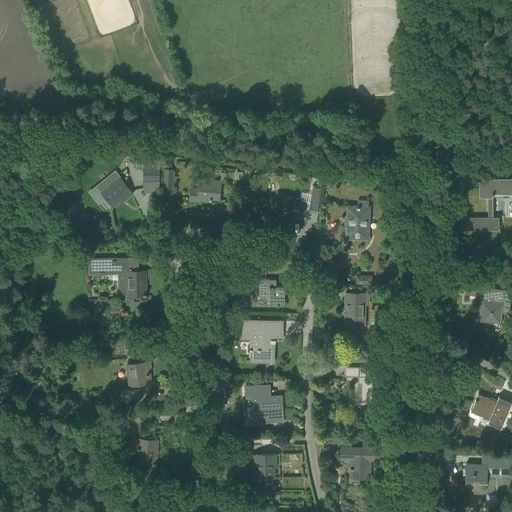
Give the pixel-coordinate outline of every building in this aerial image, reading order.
[(160,180),(160,167),(143,166),(143,180),(160,180)] [(124,199),(134,191),(119,173),(99,189),(105,196),(103,198),(110,206),(112,205),(123,197),(124,199)] [(511,178),(489,179),(479,179),(480,197),(488,196),(488,217),(461,217),(461,230),(498,230),(498,217),(493,217),(492,197),(504,197),(504,194),(511,193),(511,178)] [(219,199),(220,189),(221,182),(201,179),(199,190),(191,189),(190,200),(198,201),(199,199),(211,200),(211,198),(219,199)] [(313,185),(308,208),(318,210),(322,187),(318,186),(313,185)] [(304,220),(306,210),(307,202),(300,200),(278,196),(276,212),(294,216),(294,218),(304,220)] [(368,200),(358,200),(357,206),(347,206),(346,239),(368,239),(369,207),(368,207),(368,200)] [(255,254),(247,253),(246,273),(254,273),(255,254)] [(142,285),(143,271),(133,270),(129,270),(128,257),(128,258),(117,258),(117,257),(91,258),(91,271),(120,270),(120,285),(126,285),(126,303),(134,303),(134,304),(139,304),(139,303),(146,303),(145,295),(147,295),(147,293),(146,293),(146,285),(142,285)] [(388,275),(387,286),(399,287),(399,276),(388,275)] [(259,301),(268,301),(268,304),(277,304),(277,306),(282,306),(282,304),(284,304),(285,286),(276,286),(276,279),(259,279),(259,296),(259,301)] [(499,328),(501,315),(508,316),(511,291),(476,287),(466,285),(465,295),(478,296),(475,316),(500,319),(499,328)] [(365,325),(366,315),(366,304),(368,304),(369,293),(345,293),(345,310),(347,310),(347,323),(344,323),(344,325),(365,325)] [(251,361),(257,361),(267,361),(267,357),(273,357),(273,342),(275,343),(276,334),(282,335),(282,322),(238,320),(238,337),(255,338),(255,349),(252,349),(251,361)] [(143,342),(124,345),(126,353),(145,351),(143,342)] [(129,385),(141,384),(151,382),(149,370),(151,370),(150,361),(126,364),(129,385)] [(361,383),(361,390),(361,400),(372,401),(373,391),(374,391),(374,389),(373,389),(373,376),(371,376),(371,366),(344,365),(344,375),(359,376),(359,383),(361,383)] [(204,377),(204,385),(209,385),(209,392),(223,392),(223,385),(223,378),(204,377)] [(262,421),(273,421),(283,420),(282,410),(280,410),(279,404),(280,404),(280,395),(264,396),(264,385),(246,386),(247,398),(244,398),(244,405),(252,404),(252,418),(262,418),(262,421)] [(507,411),(511,402),(498,397),(497,401),(478,394),(472,409),(489,416),(487,422),(500,428),(507,411)] [(138,463),(147,464),(157,465),(157,463),(156,463),(156,454),(153,454),(155,440),(133,438),(132,449),(138,450),(138,463)] [(374,446),(374,439),(363,439),(363,447),(341,447),(341,457),(354,458),(354,467),(351,467),(350,478),(361,479),(361,477),(369,477),(369,461),(393,461),(393,446),(374,446)] [(250,446),(236,446),(236,454),(250,454),(250,446)] [(257,477),(257,485),(273,485),(273,477),(273,463),(276,463),(276,454),(253,454),(253,458),(256,458),(256,477),(257,477)] [(511,469),(511,456),(497,456),(497,464),(476,464),(466,463),(465,483),(475,484),(485,484),(485,469),(497,469),(511,469)] [(121,511),(123,506),(110,502),(110,503),(106,502),(104,507),(108,508),(120,511),(121,511)]
